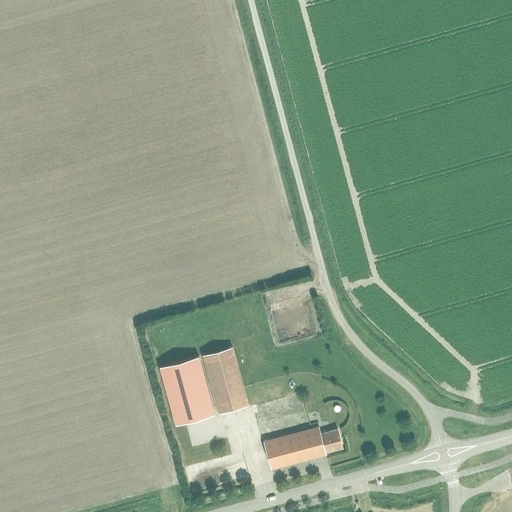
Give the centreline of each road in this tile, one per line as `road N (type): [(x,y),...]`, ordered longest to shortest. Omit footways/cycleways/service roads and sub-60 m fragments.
road 1 (unclassified): [(444,455),(436,419),(351,335),(333,304),(249,0)]
road 2 (tertiary): [(234,511),(444,455)]
